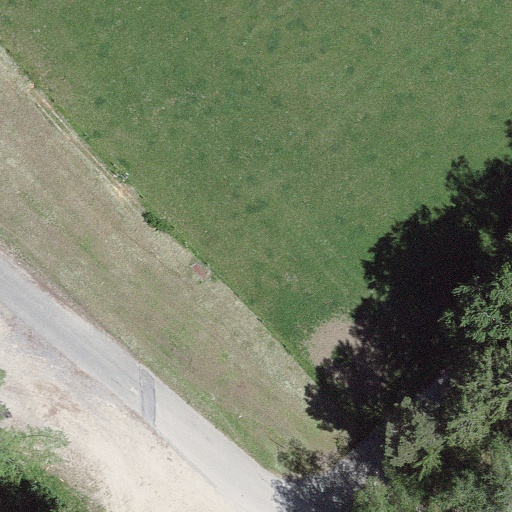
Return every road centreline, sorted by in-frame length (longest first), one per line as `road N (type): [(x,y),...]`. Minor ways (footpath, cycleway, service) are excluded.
road 1 (residential): [(0,286),(290,511)]
road 2 (track): [(349,511),(511,316)]
